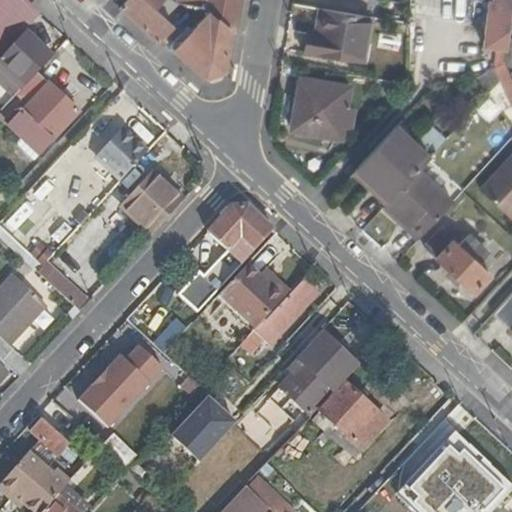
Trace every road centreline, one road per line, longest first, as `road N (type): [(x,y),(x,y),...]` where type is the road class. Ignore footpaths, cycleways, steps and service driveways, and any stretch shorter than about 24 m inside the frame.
road 1 (residential): [(511,411),(238,161)]
road 2 (residential): [(0,419),(238,161)]
road 3 (residential): [(238,161),(63,0)]
road 4 (residential): [(238,161),(267,0)]
